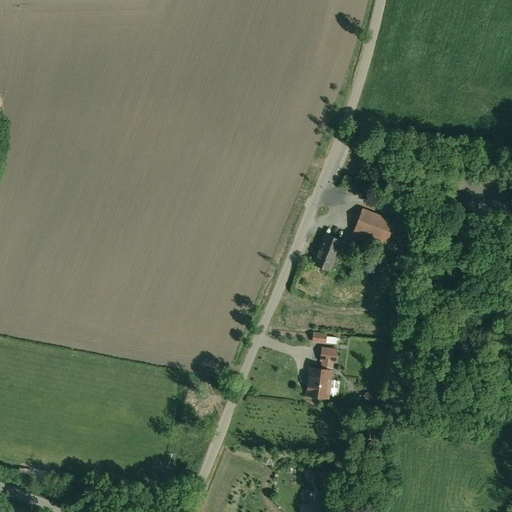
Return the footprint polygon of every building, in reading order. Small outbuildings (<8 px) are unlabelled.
[(393,221),(362,209),(351,236),(383,248),(393,221)] [(342,240),(324,234),(312,264),(330,271),(342,240)] [(326,334),(313,333),(312,341),(326,342),(326,334)] [(331,400),(335,365),(338,365),(340,351),(321,349),(320,362),(323,362),(322,368),(311,367),(307,398),(331,400)] [(384,395),(376,395),(377,392),(373,391),(373,394),(372,394),(371,402),(383,404),(384,395)]
